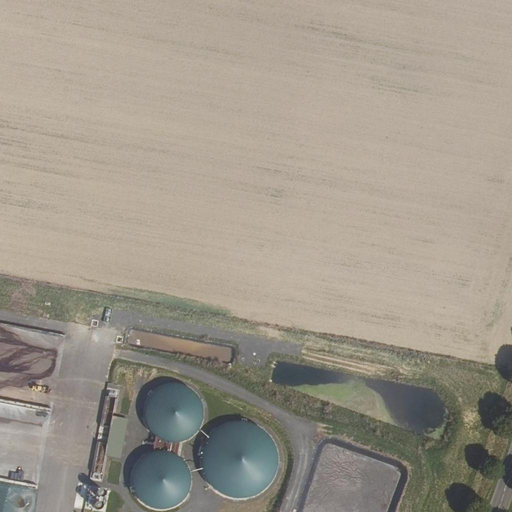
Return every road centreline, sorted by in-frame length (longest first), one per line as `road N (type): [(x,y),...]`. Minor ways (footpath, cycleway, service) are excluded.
road 1 (track): [(98,355),(174,366),(285,421),(301,448),(285,511)]
road 2 (track): [(297,433),(327,432),(407,457),(413,483),(403,511)]
